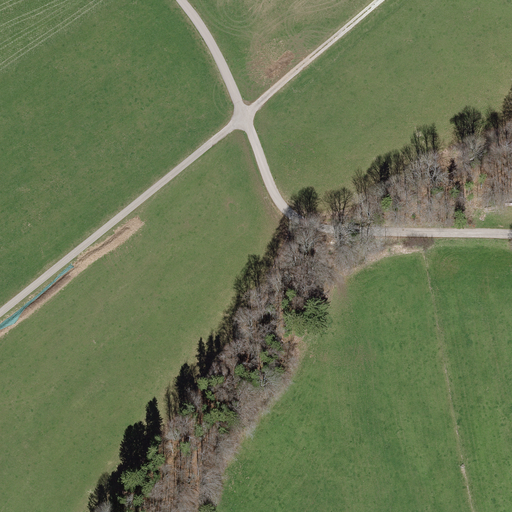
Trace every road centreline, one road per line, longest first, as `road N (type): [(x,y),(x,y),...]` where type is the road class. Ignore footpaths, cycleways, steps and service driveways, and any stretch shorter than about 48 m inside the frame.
road 1 (unclassified): [(0,316),(244,114),(277,200),(304,222),(511,234)]
road 2 (track): [(181,0),(244,114),(381,0)]
